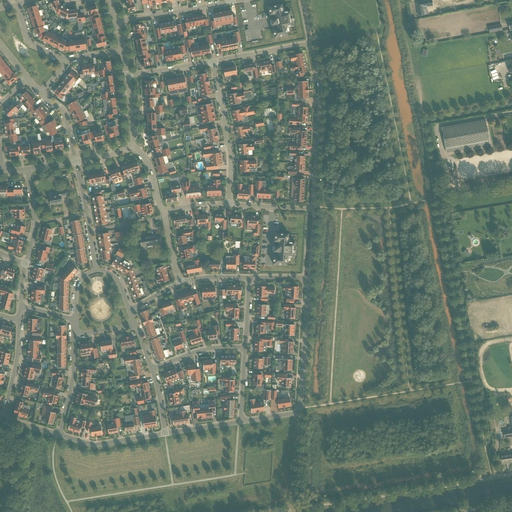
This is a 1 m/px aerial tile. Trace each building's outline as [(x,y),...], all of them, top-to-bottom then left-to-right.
[(57,13),(61,6),(57,0),(56,0),(50,3),(56,14),(57,13)] [(431,0),(432,0),(416,3),(419,16),(418,16),(418,15),(418,16),(424,15),(428,14),(426,6),(433,5),(433,6),(432,6),(433,6),(431,0)] [(137,4),(136,1),(127,3),(129,12),(136,10),(134,4),(137,4)] [(273,30),(274,38),(288,35),(286,28),(293,26),(292,23),(291,23),(290,19),(293,19),(293,18),(290,19),(289,15),(291,15),(290,11),(283,12),(281,5),(268,7),(270,15),(275,14),(276,19),(271,20),(272,25),(277,24),(278,29),(273,30)] [(70,10),(61,6),(57,13),(66,18),(70,10)] [(96,6),(87,8),(89,17),(92,16),(95,15),(98,15),(96,6)] [(70,10),(66,18),(66,19),(67,23),(82,21),(81,15),(78,15),(77,9),(70,10)] [(231,11),(222,12),(224,22),(231,21),(231,26),(234,25),(238,25),(236,17),(233,17),(231,11)] [(214,21),(211,22),(212,29),(216,29),(218,28),(217,23),(224,22),(222,12),(221,13),(221,12),(219,13),(213,14),(214,21)] [(96,18),(95,15),(92,16),(89,17),(90,20),(91,20),(93,27),(101,25),(99,17),(96,18)] [(204,16),(194,18),(196,26),(203,24),(203,27),(208,26),(207,19),(205,20),(204,16)] [(196,26),(194,18),(185,19),(185,23),(183,24),(184,30),(189,29),(189,27),(196,26)] [(175,21),(167,23),(169,33),(178,31),(178,35),(182,34),(180,24),(177,25),(177,26),(176,26),(175,21)] [(169,33),(167,23),(159,24),(160,29),(159,29),(159,28),(155,29),(157,39),(161,38),(160,34),(165,33),(164,32),(168,31),(169,33)] [(139,36),(145,35),(148,34),(147,32),(145,32),(144,31),(141,32),(141,29),(144,28),(143,24),(140,25),(140,24),(133,26),(135,34),(138,33),(139,36)] [(93,27),(91,28),(93,36),(94,36),(95,39),(98,38),(101,37),(100,34),(103,33),(101,25),(93,27)] [(45,32),(43,27),(34,29),(36,35),(38,34),(39,37),(44,32),(45,32)] [(47,43),(52,34),(47,32),(45,34),(44,33),(44,32),(39,37),(43,39),(43,40),(47,43)] [(232,39),(227,40),(229,50),(238,48),(236,43),(240,42),(238,32),(234,32),(235,35),(234,35),(233,36),(232,37),(232,39)] [(52,45),(56,37),(52,34),(47,43),(52,45)] [(146,38),(145,35),(139,36),(139,39),(136,40),(138,48),(146,46),(144,39),(146,38)] [(207,45),(200,46),(202,55),(211,53),(209,44),(213,43),(211,35),(206,36),(207,42),(206,42),(207,45)] [(61,39),(57,47),(62,50),(63,48),(66,50),(67,44),(68,39),(63,36),(61,39)] [(104,36),(101,37),(98,38),(99,40),(95,41),(97,47),(106,45),(104,36)] [(57,47),(61,39),(56,37),(52,45),(57,47)] [(202,55),(200,46),(195,47),(195,46),(194,45),(191,46),(190,39),(186,40),(187,48),(190,48),(192,57),(202,55)] [(229,50),(227,40),(222,41),(222,39),(216,40),(217,48),(221,47),(222,51),(229,50)] [(75,50),(74,41),(69,42),(69,44),(67,44),(66,50),(70,50),(70,51),(75,50)] [(176,50),(172,51),(174,60),(177,60),(177,59),(182,59),(181,55),(186,54),(184,45),(179,46),(179,47),(177,47),(176,48),(176,49),(176,50)] [(147,54),(146,46),(138,48),(139,56),(143,55),(143,58),(143,59),(147,58),(150,57),(149,54),(147,54)] [(174,60),(172,51),(168,51),(168,49),(164,49),(164,47),(159,48),(160,55),(165,54),(166,62),(174,60)] [(296,60),(297,65),(297,66),(305,64),(303,53),(295,55),(290,56),(291,61),(296,60)] [(148,61),(147,58),(143,59),(143,58),(140,59),(142,67),(148,65),(152,64),(151,60),(148,61)] [(99,68),(100,74),(106,73),(106,70),(111,69),(110,61),(103,62),(104,68),(99,68)] [(269,73),(276,72),(274,65),(271,66),(270,61),(260,63),(261,72),(268,71),(269,73)] [(93,63),(88,64),(89,77),(91,76),(91,75),(95,74),(95,76),(99,75),(98,69),(94,69),(93,63)] [(89,77),(88,64),(82,65),(83,71),(79,71),(80,78),(84,77),(84,75),(87,75),(87,77),(89,77)] [(259,78),(258,77),(257,68),(254,69),(254,64),(252,64),(249,65),(243,66),(245,73),(248,72),(248,76),(253,75),(254,78),(256,78),(256,81),(259,80),(259,78)] [(297,65),(291,67),(291,71),(296,70),(296,69),(299,68),(299,72),(300,73),(295,73),(296,78),(298,78),(304,76),(303,73),(306,72),(305,70),(306,69),(305,64),(297,66),(297,65)] [(10,70),(7,66),(0,71),(0,72),(3,76),(10,70)] [(237,74),(235,66),(223,69),(225,77),(237,74)] [(13,74),(10,70),(3,76),(6,80),(14,74),(13,74)] [(71,71),(68,76),(76,82),(79,78),(71,71)] [(113,84),(112,76),(107,76),(106,73),(100,74),(100,78),(105,77),(106,81),(101,82),(101,85),(104,85),(113,84)] [(197,83),(198,88),(209,85),(208,78),(207,73),(199,75),(200,80),(198,81),(197,83)] [(17,78),(14,74),(6,80),(9,85),(17,78)] [(76,82),(68,76),(64,80),(72,87),(76,82)] [(184,77),(176,79),(178,90),(183,89),(183,92),(187,91),(186,87),(184,77)] [(178,93),(178,90),(176,79),(167,80),(169,91),(173,90),(173,94),(178,93)] [(72,87),(64,80),(61,84),(69,91),(72,87)] [(145,82),(146,89),(153,89),(153,88),(152,85),(156,84),(155,81),(152,81),(145,82)] [(286,88),(286,91),(308,90),(308,88),(307,88),(307,82),(307,81),(297,82),(296,82),(296,89),(294,89),(294,87),(286,88)] [(69,91),(61,84),(57,88),(65,95),(69,91)] [(114,92),(113,84),(104,85),(105,93),(102,93),(103,96),(109,96),(109,92),(114,92)] [(210,86),(209,85),(198,88),(199,97),(197,98),(198,101),(206,100),(205,96),(211,95),(209,86),(210,86)] [(65,95),(57,88),(54,92),(61,99),(65,95)] [(157,94),(157,88),(153,88),(153,89),(146,89),(145,89),(145,95),(152,95),(153,98),(157,98),(159,97),(159,94),(157,94)] [(237,93),(229,95),(231,105),(241,103),(240,100),(242,99),(245,99),(244,96),(244,95),(251,93),(250,88),(243,90),(243,93),(238,94),(237,93)] [(308,92),(308,90),(286,91),(287,95),(294,94),(294,93),(296,93),(296,99),(298,99),(308,99),(308,98),(308,92)] [(24,100),(26,102),(31,97),(26,92),(21,97),(18,99),(21,102),(24,100)] [(110,99),(109,96),(103,96),(103,100),(108,99),(109,104),(106,105),(107,107),(116,106),(115,98),(110,99)] [(35,102),(31,97),(26,102),(23,104),(27,109),(29,112),(34,107),(32,105),(35,102)] [(153,98),(146,98),(147,108),(154,107),(154,106),(156,106),(158,106),(157,98),(153,98)] [(70,111),(81,106),(78,100),(67,105),(70,111)] [(201,110),(202,114),(198,115),(214,112),(213,110),(212,103),(200,106),(198,106),(198,111),(201,110)] [(301,103),(292,103),(292,106),(295,107),(294,114),(307,115),(308,107),(300,107),(301,103)] [(19,111),(18,110),(13,105),(13,104),(4,112),(9,117),(15,112),(16,113),(19,111)] [(240,110),(232,111),(234,122),(242,121),(242,120),(243,120),(242,116),(247,115),(256,114),(255,108),(254,105),(248,106),(243,107),(243,111),(240,111),(240,110)] [(36,110),(34,107),(29,112),(32,115),(33,113),(36,115),(34,117),(35,119),(36,118),(45,110),(40,106),(36,110)] [(74,117),(84,112),(81,106),(70,111),(71,111),(74,117)] [(117,114),(116,106),(107,107),(107,109),(109,109),(110,115),(105,115),(106,119),(112,118),(112,115),(117,114)] [(186,106),(179,107),(181,115),(188,114),(186,106)] [(49,114),(45,110),(36,118),(39,122),(39,123),(42,125),(47,121),(44,118),(49,114)] [(84,112),(74,117),(77,123),(87,118),(86,117),(90,116),(87,110),(84,112)] [(214,115),(214,112),(198,115),(202,114),(202,119),(200,119),(201,123),(203,123),(215,121),(214,115)] [(147,113),(148,122),(156,121),(160,121),(160,115),(155,115),(155,113),(147,113)] [(307,116),(307,115),(294,114),(294,118),(289,118),(288,125),(300,125),(300,122),(307,122),(307,118),(308,118),(308,116),(307,116)] [(5,130),(15,128),(14,123),(18,122),(18,118),(7,120),(8,123),(4,124),(5,130)] [(269,125),(270,130),(274,129),(272,118),(266,119),(267,126),(269,125)] [(49,132),(50,133),(55,130),(54,127),(57,126),(54,120),(41,127),(41,128),(42,127),(45,133),(44,133),(49,132)] [(485,120),(441,127),(446,152),(490,144),(485,120)] [(156,129),(156,121),(148,122),(148,130),(156,129)] [(109,134),(110,137),(119,135),(116,123),(107,126),(107,125),(103,125),(106,135),(109,134)] [(208,126),(199,128),(200,132),(202,131),(202,133),(205,134),(207,134),(208,138),(218,136),(217,133),(216,128),(209,130),(208,126)] [(243,127),(243,126),(235,128),(237,139),(245,137),(248,136),(247,132),(250,132),(249,126),(243,127)] [(306,131),(301,131),(301,127),(293,127),(293,128),(290,128),(289,133),(292,133),(292,134),(295,134),(295,138),(306,139),(306,131)] [(17,138),(15,128),(5,130),(6,136),(10,136),(10,139),(17,138)] [(94,131),(90,132),(92,139),(95,138),(96,142),(104,140),(102,132),(94,134),(94,131)] [(89,140),(92,139),(90,132),(87,133),(87,134),(79,136),(81,145),(89,143),(89,140)] [(165,135),(164,132),(158,132),(158,136),(157,136),(156,135),(148,137),(150,145),(163,142),(162,135),(165,135)] [(218,139),(218,136),(208,138),(209,142),(207,142),(204,144),(205,146),(203,146),(204,150),(213,148),(213,145),(216,144),(215,143),(218,142),(218,139)] [(306,139),(295,138),(292,138),(292,139),(293,139),(293,143),(290,143),(289,150),(300,150),(301,147),(305,147),(306,139)] [(41,139),(42,140),(43,149),(46,148),(47,152),(53,151),(51,140),(45,141),(45,139),(41,139)] [(40,149),(43,149),(42,140),(32,142),(34,154),(40,153),(40,149)] [(64,149),(62,140),(54,141),(56,150),(64,149)] [(14,149),(9,149),(10,156),(19,155),(19,150),(18,148),(18,144),(17,141),(13,142),(14,149)] [(165,149),(163,142),(150,145),(152,153),(160,151),(162,150),(163,153),(169,152),(169,148),(165,149)] [(18,144),(18,148),(19,150),(22,150),(22,155),(30,154),(30,144),(21,145),(21,143),(18,144)] [(254,150),(254,147),(254,144),(248,144),(239,145),(239,148),(239,150),(239,155),(248,155),(248,150),(254,150)] [(209,161),(205,161),(221,159),(220,153),(216,153),(216,150),(208,151),(202,152),(203,157),(209,157),(209,161)] [(295,159),(295,163),(305,164),(305,156),(298,156),(298,152),(289,152),(289,155),(289,159),(295,159)] [(155,159),(157,167),(165,164),(162,156),(155,159)] [(453,160),(449,162),(448,157),(445,159),(448,167),(455,164),(453,160)] [(222,165),(221,159),(205,161),(209,161),(210,164),(206,164),(206,170),(210,170),(211,170),(218,169),(218,166),(222,165)] [(240,172),(251,172),(251,167),(256,167),(256,161),(249,161),(240,161),(240,172)] [(137,162),(129,165),(132,172),(140,170),(137,162)] [(165,164),(157,167),(160,174),(167,172),(167,169),(170,168),(168,163),(165,164)] [(304,171),(305,164),(295,163),(294,167),(289,166),(289,170),(288,170),(288,174),(296,174),(297,171),(304,171)] [(132,172),(129,165),(121,167),(123,172),(124,175),(132,172)] [(126,178),(124,175),(123,172),(120,173),(118,168),(110,171),(112,179),(114,179),(114,180),(121,177),(122,179),(126,178)] [(104,172),(96,174),(98,182),(101,181),(102,185),(110,183),(109,177),(105,177),(104,172)] [(98,182),(96,174),(88,175),(90,184),(94,183),(95,186),(99,185),(98,182)] [(292,179),(292,190),(304,191),(305,179),(295,179),(292,179)] [(54,188),(53,180),(38,182),(39,191),(54,188)] [(220,180),(213,180),(213,186),(206,186),(207,196),(221,196),(221,186),(220,186),(220,180)] [(262,181),(256,181),(255,190),(257,190),(256,198),(270,199),(271,190),(262,189),(262,181)] [(182,183),(183,189),(183,192),(185,192),(186,198),(201,196),(200,188),(195,188),(195,187),(190,187),(189,182),(182,183)] [(242,190),(241,184),(238,184),(237,198),(248,199),(249,195),(253,195),(253,185),(250,185),(249,189),(248,189),(248,190),(242,190)] [(7,196),(10,196),(10,189),(7,189),(7,186),(0,185),(0,193),(7,194),(7,196)] [(173,194),(165,196),(166,203),(178,201),(177,193),(176,193),(181,192),(180,185),(171,187),(172,193),(173,194)] [(13,189),(10,189),(10,196),(14,196),(14,195),(22,195),(22,186),(13,186),(13,189)] [(148,198),(145,188),(137,190),(129,192),(130,198),(134,197),(134,200),(139,199),(139,200),(148,198)] [(49,197),(51,205),(62,203),(61,198),(66,197),(65,190),(58,191),(59,195),(49,197)] [(303,202),(304,191),(292,190),(291,201),(294,202),(303,202)] [(152,214),(150,203),(141,205),(141,206),(140,206),(139,205),(134,206),(135,213),(141,211),(142,211),(143,216),(152,214)] [(15,213),(15,219),(20,219),(23,219),(24,219),(24,210),(19,210),(19,207),(11,207),(11,213),(15,213)] [(215,214),(215,219),(214,221),(215,221),(215,223),(221,223),(220,229),(222,229),(222,233),(220,233),(220,239),(225,240),(226,233),(225,233),(225,230),(226,230),(226,220),(224,220),(224,215),(215,214)] [(208,215),(197,215),(198,224),(198,228),(201,227),(206,227),(206,229),(211,229),(210,222),(208,222),(208,216),(208,215)] [(243,221),(241,220),(242,215),(231,215),(230,223),(239,223),(239,227),(243,228),(243,221)] [(175,229),(179,228),(178,224),(188,222),(189,226),(194,226),(192,218),(188,219),(186,219),(186,216),(173,218),(175,229)] [(254,235),(259,236),(260,224),(258,224),(259,217),(255,217),(255,216),(253,216),(253,217),(248,216),(247,228),(255,229),(255,231),(254,231),(254,235)] [(72,229),(81,227),(80,223),(80,220),(71,221),(72,229)] [(24,233),(25,227),(24,227),(21,226),(17,225),(13,224),(13,227),(12,227),(12,228),(10,227),(9,232),(11,233),(19,235),(20,232),(24,233)] [(49,241),(52,230),(43,227),(40,239),(45,240),(49,241)] [(81,227),(72,229),(73,236),(74,236),(82,234),(81,227)] [(194,237),(193,230),(181,232),(182,236),(178,236),(179,245),(187,244),(186,238),(190,237),(190,238),(194,237)] [(273,256),(273,264),(286,265),(287,257),(294,258),(294,254),(292,254),(293,250),(296,250),(293,250),(293,246),(295,246),(295,242),(288,242),(288,234),(275,233),(274,241),(279,242),(279,247),(274,246),(274,251),(279,252),(279,256),(273,256)] [(75,243),(84,241),(83,239),(82,234),(74,236),(75,243)] [(140,238),(141,247),(157,244),(157,246),(162,245),(160,234),(151,236),(140,238)] [(22,246),(23,241),(17,240),(18,237),(12,235),(11,238),(15,239),(13,245),(9,244),(8,249),(12,250),(20,252),(21,248),(22,248),(22,246)] [(84,248),(84,249),(85,249),(84,244),(84,241),(75,243),(76,250),(84,248)] [(193,245),(189,246),(184,247),(184,250),(180,251),(182,260),(190,258),(193,257),(192,251),(194,251),(193,245)] [(39,249),(36,260),(40,260),(39,263),(44,265),(45,262),(48,252),(52,253),(53,248),(44,246),(43,250),(39,249)] [(77,257),(85,256),(84,249),(84,248),(76,250),(77,257)] [(109,250),(101,252),(103,261),(110,259),(109,250)] [(226,257),(226,260),(226,269),(236,269),(236,265),(239,265),(239,260),(239,255),(233,254),(233,257),(226,257)] [(77,257),(78,264),(87,263),(86,260),(85,256),(77,257)] [(255,269),(255,257),(243,257),(243,269),(255,269)] [(209,261),(209,264),(209,269),(220,269),(220,264),(222,264),(222,259),(218,258),(218,261),(209,261)] [(123,263),(115,259),(111,265),(119,270),(123,263)] [(187,265),(187,266),(186,266),(187,274),(202,271),(200,264),(199,260),(194,261),(194,265),(189,266),(189,265),(187,265)] [(132,268),(123,263),(119,270),(126,274),(132,268)] [(67,271),(73,276),(78,271),(72,265),(71,265),(72,266),(67,271)] [(155,278),(156,279),(158,284),(161,282),(162,283),(170,280),(164,266),(156,269),(159,277),(155,278)] [(1,269),(0,273),(0,277),(2,278),(6,279),(12,280),(13,277),(16,270),(6,267),(5,271),(5,270),(1,269)] [(35,267),(32,279),(40,281),(41,276),(43,277),(43,276),(44,269),(43,269),(35,267)] [(128,281),(135,279),(132,268),(126,274),(128,281)] [(60,278),(68,282),(73,276),(67,271),(60,278)] [(68,289),(68,282),(60,278),(60,283),(60,285),(52,285),(52,289),(60,289),(68,289)] [(131,289),(138,287),(135,279),(128,281),(131,289)] [(240,300),(240,295),(241,295),(241,286),(235,286),(235,285),(232,285),(232,286),(226,286),(226,294),(231,294),(231,299),(240,300)] [(9,289),(0,286),(0,293),(5,295),(1,308),(8,310),(13,294),(8,293),(9,289)] [(275,287),(267,287),(257,286),(257,297),(261,297),(260,301),(268,301),(268,297),(266,297),(266,293),(274,294),(275,287)] [(287,297),(286,302),(294,303),(294,299),(298,299),(298,287),(290,286),(290,287),(284,286),(283,290),(289,291),(289,297),(287,297)] [(32,301),(40,302),(40,294),(43,295),(44,295),(44,294),(45,294),(45,287),(37,287),(37,290),(32,290),(32,295),(31,295),(31,298),(32,298),(32,301)] [(141,296),(139,289),(138,287),(131,289),(134,298),(141,296)] [(215,296),(215,287),(202,288),(202,297),(209,296),(209,300),(215,299),(215,296)] [(192,300),(194,306),(200,304),(197,293),(194,294),(193,291),(185,293),(188,302),(192,300)] [(185,309),(183,303),(188,302),(185,293),(177,295),(178,299),(175,300),(178,311),(185,309)] [(163,308),(159,309),(162,316),(168,313),(170,312),(169,311),(174,309),(171,301),(161,304),(163,308)] [(235,308),(235,304),(226,304),(225,311),(228,311),(228,312),(231,313),(231,318),(230,318),(238,318),(239,308),(235,308)] [(268,316),(268,319),(275,320),(275,316),(268,315),(268,313),(265,313),(266,305),(258,304),(257,316),(265,316),(268,316)] [(295,319),(295,318),(295,308),(296,308),(292,308),(292,305),(284,304),(283,310),(286,311),(286,318),(295,319)] [(150,317),(148,310),(140,313),(142,319),(142,320),(150,317)] [(142,320),(142,319),(144,325),(152,322),(153,322),(151,316),(150,317),(142,320)] [(37,319),(28,319),(28,331),(32,331),(32,336),(41,336),(42,331),(40,331),(36,331),(37,325),(38,325),(38,320),(37,319)] [(189,336),(191,344),(202,341),(200,333),(199,333),(197,327),(201,326),(199,320),(195,321),(196,324),(194,325),(195,329),(192,330),(193,333),(189,335),(190,336),(189,336)] [(256,324),(256,333),(264,334),(264,329),(269,329),(273,330),(274,322),(261,321),(261,324),(256,324)] [(152,322),(144,325),(147,332),(155,329),(152,322)] [(229,340),(238,341),(239,329),(234,328),(235,327),(235,323),(226,322),(226,326),(230,326),(229,340)] [(285,328),(285,335),(294,336),(294,335),(294,325),(295,325),(285,324),(285,325),(283,325),(283,322),(277,322),(276,326),(277,326),(282,327),(285,328)] [(13,328),(2,325),(0,331),(0,333),(0,341),(2,336),(5,337),(6,335),(11,336),(12,332),(11,332),(13,328)] [(208,340),(217,339),(217,335),(220,335),(219,326),(212,326),(213,330),(207,331),(208,340)] [(175,350),(184,347),(182,343),(186,342),(182,331),(181,328),(178,330),(179,332),(180,337),(176,338),(177,342),(173,343),(175,350)] [(149,339),(149,338),(157,336),(155,329),(147,332),(149,339)] [(125,338),(120,338),(122,347),(123,347),(123,348),(124,348),(126,348),(127,347),(127,346),(135,345),(133,336),(129,337),(125,337),(125,338)] [(150,340),(152,347),(160,344),(158,337),(150,340)] [(28,349),(38,350),(39,344),(42,344),(42,338),(33,338),(33,341),(29,340),(28,349)] [(255,345),(255,351),(262,352),(263,345),(267,346),(271,346),(271,338),(259,338),(259,341),(255,341),(255,342),(255,345)] [(283,353),(293,354),(293,342),(288,341),(289,339),(279,339),(279,340),(279,339),(283,339),(283,353)] [(100,342),(102,354),(108,353),(109,358),(117,357),(116,351),(113,351),(112,349),(113,349),(111,340),(100,342)] [(97,348),(93,349),(92,343),(79,345),(81,354),(86,353),(87,355),(91,355),(92,359),(98,358),(97,348)] [(155,354),(163,351),(160,344),(152,347),(155,354)] [(10,354),(6,353),(6,351),(0,349),(0,366),(1,367),(1,364),(7,365),(10,354)] [(38,354),(38,350),(28,349),(28,352),(28,358),(32,359),(32,361),(41,362),(41,356),(41,355),(38,354)] [(163,351),(155,354),(157,361),(165,358),(163,351)] [(142,367),(140,359),(136,359),(135,356),(124,358),(125,364),(126,364),(126,369),(131,368),(142,367)] [(220,364),(224,364),(224,366),(232,366),(232,364),(236,364),(236,356),(231,356),(228,356),(220,356),(220,364)] [(253,368),(263,369),(263,364),(264,364),(264,365),(270,365),(270,358),(270,357),(264,357),(262,357),(262,359),(254,358),(254,359),(254,368),(253,368)] [(291,371),(292,360),(283,359),(283,362),(280,362),(279,366),(281,366),(281,370),(283,370),(291,371)] [(212,364),(212,360),(203,360),(203,370),(209,370),(209,374),(216,374),(215,364),(212,364)] [(37,364),(37,365),(32,364),(31,367),(26,366),(23,378),(32,380),(32,379),(33,380),(33,379),(34,376),(35,376),(36,373),(39,373),(40,373),(42,366),(41,366),(41,365),(37,364)] [(187,369),(185,369),(186,375),(188,375),(191,374),(192,379),(192,381),(200,380),(199,369),(196,369),(195,364),(187,365),(187,369)] [(81,377),(91,378),(91,373),(96,374),(96,367),(88,366),(88,369),(82,369),(81,377)] [(131,368),(132,373),(129,374),(130,380),(140,379),(139,375),(143,375),(142,367),(131,368)] [(167,382),(168,387),(173,385),(171,381),(180,377),(181,380),(185,378),(182,371),(178,372),(178,373),(177,373),(175,369),(170,371),(168,371),(168,372),(163,374),(166,383),(167,382)] [(53,387),(60,389),(63,378),(58,377),(59,375),(59,371),(52,371),(52,375),(51,379),(54,379),(53,387)] [(253,374),(252,385),(261,386),(261,382),(262,382),(262,379),(262,375),(253,374)] [(281,387),(290,388),(291,378),(287,378),(287,374),(278,374),(277,381),(282,382),(281,387)] [(90,383),(91,378),(81,377),(80,386),(86,386),(86,388),(95,389),(95,385),(94,384),(94,383),(90,383)] [(233,392),(234,388),(234,386),(234,380),(229,380),(230,378),(218,377),(218,381),(222,382),(222,387),(226,387),(225,392),(233,392)] [(136,387),(136,393),(137,393),(140,392),(149,391),(148,382),(144,383),(143,380),(129,382),(130,388),(136,387)] [(19,395),(27,397),(29,391),(33,392),(33,390),(38,392),(39,386),(26,383),(26,386),(22,385),(19,395)] [(56,404),(58,396),(54,395),(55,392),(44,389),(42,396),(49,397),(48,402),(49,402),(49,404),(52,405),(53,403),(56,404)] [(169,394),(171,405),(179,404),(177,395),(183,394),(183,389),(173,391),(173,393),(169,394)] [(150,399),(149,391),(140,392),(140,396),(137,397),(137,398),(137,404),(144,403),(144,400),(150,399)] [(286,398),(276,397),(276,391),(272,391),(272,400),(276,400),(276,399),(277,399),(277,400),(278,408),(283,407),(283,408),(286,407),(291,406),(290,398),(286,398)] [(78,392),(78,393),(76,403),(85,405),(85,404),(95,407),(97,398),(87,395),(78,392)] [(224,416),(233,417),(234,400),(230,400),(231,396),(220,395),(219,400),(220,400),(220,398),(224,398),(224,400),(225,400),(225,405),(224,405),(224,411),(225,411),(224,416)] [(264,402),(255,404),(254,399),(250,400),(251,404),(250,404),(251,413),(256,412),(256,413),(260,412),(260,411),(265,411),(264,402)] [(203,405),(204,408),(205,418),(213,417),(212,411),(215,411),(214,400),(208,401),(208,405),(203,405)] [(14,414),(14,415),(22,417),(27,418),(29,410),(22,408),(23,404),(23,403),(17,401),(16,406),(13,414),(14,414)] [(204,408),(199,408),(199,401),(192,402),(193,413),(196,413),(197,418),(198,418),(198,419),(205,419),(205,418),(204,408)] [(53,425),(56,413),(52,412),(53,408),(44,406),(41,417),(44,417),(43,422),(53,425)] [(139,425),(137,408),(132,409),(133,417),(125,419),(126,424),(124,425),(125,431),(135,430),(134,425),(135,425),(135,426),(139,425)] [(142,418),(144,428),(157,426),(156,416),(155,416),(154,411),(150,411),(151,417),(146,418),(146,415),(142,416),(143,418),(142,418)] [(189,423),(188,414),(186,415),(185,411),(179,412),(180,415),(172,417),(173,425),(189,423)] [(84,428),(86,421),(81,420),(80,425),(75,423),(77,418),(72,417),(71,422),(70,422),(68,430),(79,433),(81,427),(84,428)] [(107,425),(108,434),(118,432),(117,427),(120,427),(119,418),(112,419),(113,423),(108,423),(108,425),(107,425)] [(101,426),(94,427),(94,425),(92,424),(92,423),(88,422),(86,430),(89,431),(90,431),(91,431),(92,436),(95,436),(97,436),(97,435),(102,435),(101,426)] [(504,438),(511,437),(511,432),(511,430),(503,431),(504,438)] [(511,461),(511,453),(499,456),(499,457),(500,464),(511,461)]
